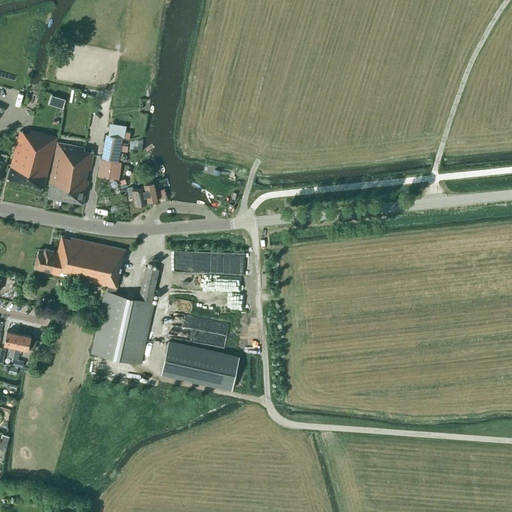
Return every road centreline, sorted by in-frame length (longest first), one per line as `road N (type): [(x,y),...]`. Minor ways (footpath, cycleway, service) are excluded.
road 1 (tertiary): [(0,209),(137,230),(511,194)]
road 2 (track): [(95,363),(267,403),(289,423),(511,440)]
road 3 (track): [(436,202),(440,149),(472,61),(508,0)]
road 4 (track): [(251,223),(267,403)]
